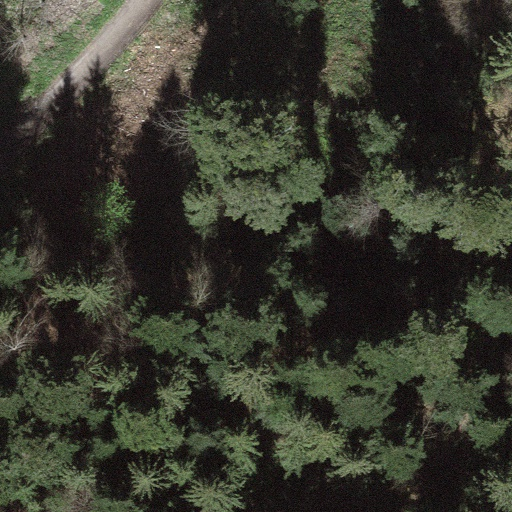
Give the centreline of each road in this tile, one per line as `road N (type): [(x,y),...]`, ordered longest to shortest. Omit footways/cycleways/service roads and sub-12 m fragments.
road 1 (track): [(511,260),(459,420),(456,511)]
road 2 (track): [(0,160),(135,0)]
